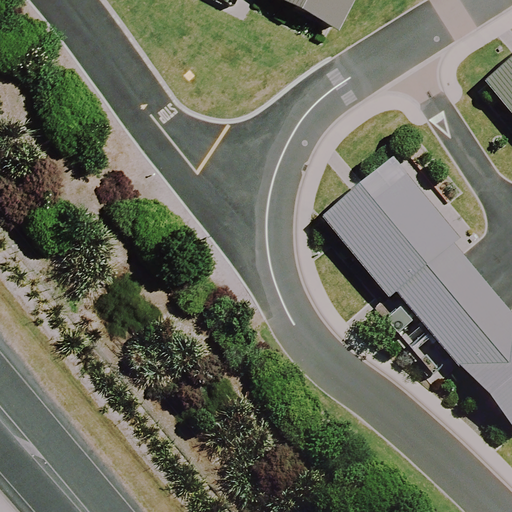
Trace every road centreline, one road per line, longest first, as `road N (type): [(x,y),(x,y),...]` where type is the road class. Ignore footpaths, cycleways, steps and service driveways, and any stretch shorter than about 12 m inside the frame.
road 1 (residential): [(498,511),(436,450),(310,357),(273,291),(270,217),(289,139),(322,97),(394,47)]
road 2 (residential): [(511,208),(394,47)]
road 3 (residential): [(89,511),(0,405)]
